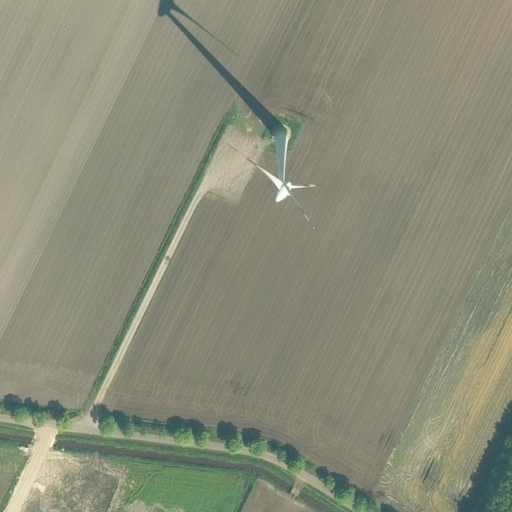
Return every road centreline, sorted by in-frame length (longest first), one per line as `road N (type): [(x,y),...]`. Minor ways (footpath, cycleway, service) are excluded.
road 1 (unclassified): [(0,417),(256,451),(365,511)]
road 2 (track): [(220,145),(87,429)]
